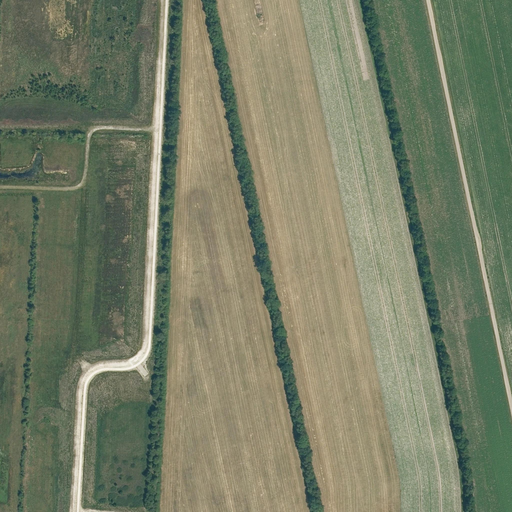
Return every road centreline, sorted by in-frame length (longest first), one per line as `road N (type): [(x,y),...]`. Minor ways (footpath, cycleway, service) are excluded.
road 1 (track): [(72,511),(83,375),(142,351),(160,129)]
road 2 (track): [(429,0),(511,403)]
road 3 (track): [(0,187),(70,189),(84,175),(92,128),(156,129),(162,0)]
